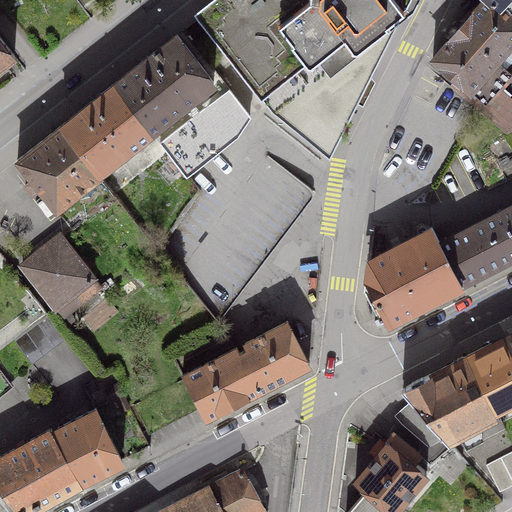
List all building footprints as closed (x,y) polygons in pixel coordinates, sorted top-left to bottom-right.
[(370,78),(409,0),(264,0),(243,17),(231,2),(204,24),(272,112),(329,156),(358,102),(352,91),(360,85),(367,79),(370,78)] [(489,0),(483,0),(432,58),(459,81),(470,91),(511,42),(511,15),(510,14),(500,5),(498,7),(489,0)] [(511,0),(489,0),(498,7),(500,5),(510,14),(511,11),(511,0)] [(220,76),(183,29),(113,84),(150,132),(157,139),(189,114),(191,117),(199,111),(196,108),(209,97),(203,89),(220,76)] [(0,66),(14,56),(0,37),(0,66)] [(511,42),(470,91),(459,81),(454,87),(506,132),(511,128),(511,99),(499,88),(511,74),(508,71),(511,66),(511,42)] [(150,132),(113,84),(61,125),(100,171),(150,132)] [(186,176),(237,135),(251,115),(229,88),(199,111),(191,117),(159,143),(186,176)] [(103,174),(100,171),(61,125),(17,160),(32,180),(25,186),(32,195),(40,189),(56,209),(103,174)] [(218,321),(312,193),(268,159),(178,274),(218,321)] [(511,204),(499,211),(511,234),(511,204)] [(460,285),(511,258),(511,234),(499,211),(438,243),(460,285)] [(460,285),(438,243),(430,228),(369,259),(366,280),(389,322),(460,285)] [(56,307),(93,277),(60,234),(22,264),(56,307)] [(31,364),(65,338),(49,316),(14,341),(31,364)] [(238,352),(257,390),(309,363),(287,320),(245,342),(247,348),(238,352)] [(466,356),(494,408),(511,398),(511,349),(505,336),(491,343),(466,356)] [(183,374),(185,378),(198,403),(204,417),(257,390),(238,352),(236,347),(183,374)] [(497,412),(494,408),(466,356),(402,388),(419,407),(402,422),(427,444),(444,435),(446,437),(497,412)] [(0,369),(0,390),(10,382),(0,369)] [(147,430),(198,403),(185,378),(134,404),(147,430)] [(129,406),(117,383),(105,389),(111,401),(116,398),(122,409),(129,406)] [(96,408),(52,430),(81,480),(122,460),(96,408)] [(0,486),(19,511),(24,511),(81,480),(52,430),(51,428),(0,456),(0,486)] [(399,511),(395,510),(427,471),(413,460),(418,452),(391,432),(383,444),(377,440),(369,450),(375,454),(356,479),(366,490),(346,511),(399,511)] [(499,491),(511,484),(511,450),(485,464),(499,491)] [(219,511),(252,511),(262,507),(242,470),(207,488),(219,511)] [(162,511),(264,511),(262,507),(252,511),(219,511),(207,488),(162,511)]
